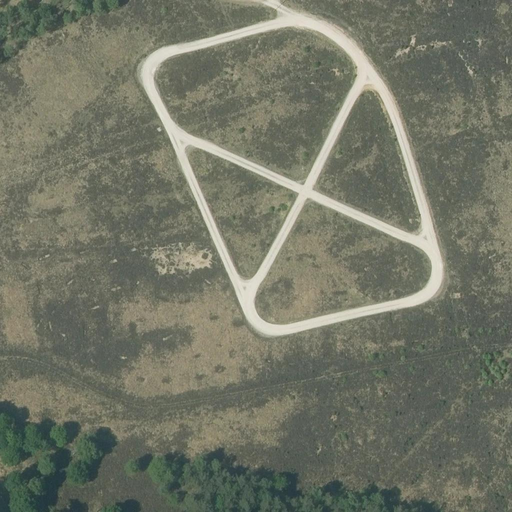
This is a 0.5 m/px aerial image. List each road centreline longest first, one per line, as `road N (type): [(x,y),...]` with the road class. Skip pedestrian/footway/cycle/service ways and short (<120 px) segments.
road 1 (track): [(274,0),(351,48),(379,88),(407,160),(437,281),(412,301),(280,331),(253,320),(142,70),(162,54),(286,21)]
road 2 (track): [(432,248),(171,131)]
road 3 (track): [(245,304),(366,66)]
